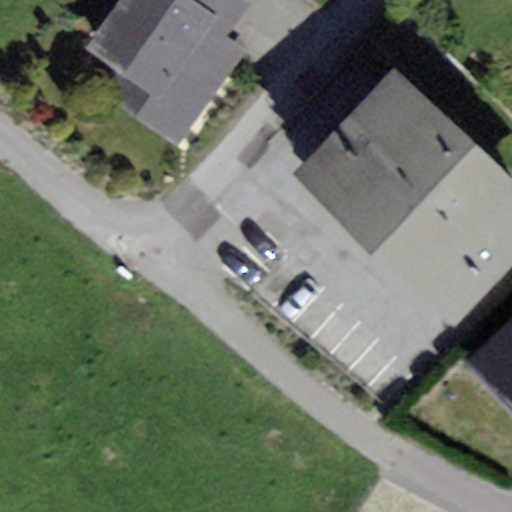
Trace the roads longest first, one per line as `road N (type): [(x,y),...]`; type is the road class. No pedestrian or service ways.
road 1 (residential): [(138,250),(343,431),(477,511)]
road 2 (residential): [(357,0),(138,250)]
road 3 (residential): [(138,250),(0,154)]
